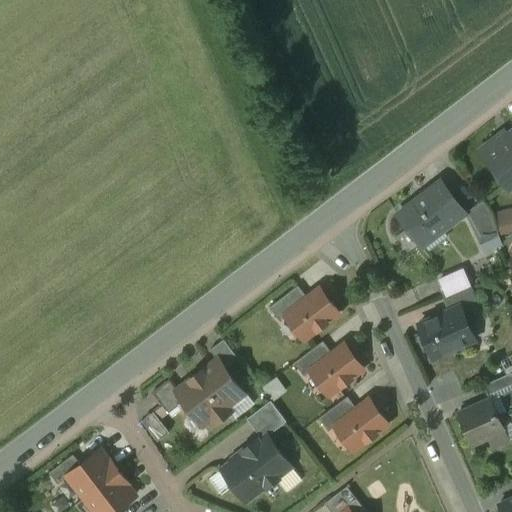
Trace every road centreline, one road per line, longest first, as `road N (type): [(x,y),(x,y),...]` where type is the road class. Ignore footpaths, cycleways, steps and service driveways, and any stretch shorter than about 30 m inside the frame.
road 1 (residential): [(473,511),(335,208)]
road 2 (tertiary): [(335,208),(102,388)]
road 3 (tertiary): [(511,77),(335,208)]
road 4 (residential): [(102,388),(188,511)]
road 5 (tertiary): [(102,388),(0,467)]
